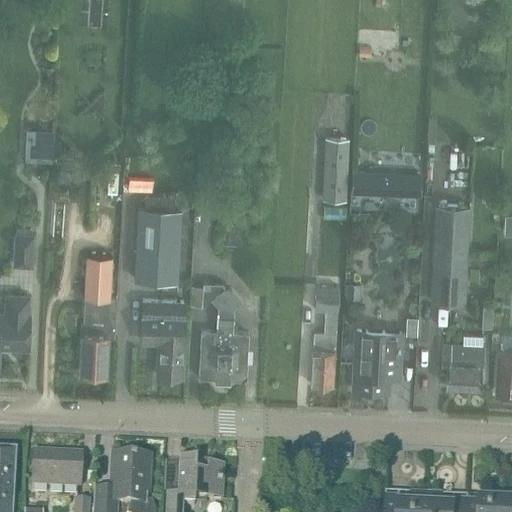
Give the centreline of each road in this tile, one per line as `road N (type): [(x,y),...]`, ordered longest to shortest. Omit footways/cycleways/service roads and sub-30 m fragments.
road 1 (residential): [(250,424),(511,437)]
road 2 (residential): [(0,412),(250,424)]
